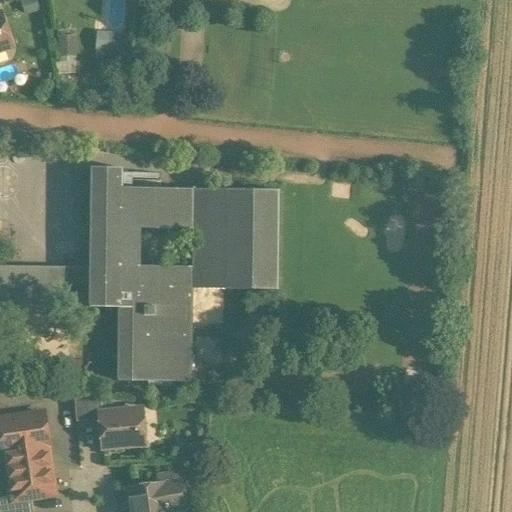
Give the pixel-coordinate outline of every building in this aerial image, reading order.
[(2,14),(0,14),(0,51),(13,47),(2,14)] [(98,33),(99,53),(127,52),(126,32),(98,33)] [(78,40),(64,40),(64,66),(78,66),(78,40)] [(123,169),(92,169),(90,269),(91,287),(91,308),(120,308),(119,382),(192,383),(193,289),(193,268),(140,267),(140,229),(194,230),(194,190),(122,189),(123,169)] [(279,191),(194,190),(194,230),(195,230),(194,268),(193,268),(193,289),(278,290),(279,191)] [(90,269),(1,267),(1,286),(62,286),(91,287),(90,269)] [(62,286),(1,286),(1,307),(61,308),(62,286)] [(79,397),(79,420),(100,420),(100,397),(79,397)] [(152,414),(106,420),(111,457),(156,451),(153,426),(152,414)] [(14,453),(58,447),(54,415),(10,420),(14,453)] [(58,447),(14,453),(20,502),(65,497),(58,447)] [(191,485),(140,490),(141,511),(177,511),(193,509),(191,485)]
